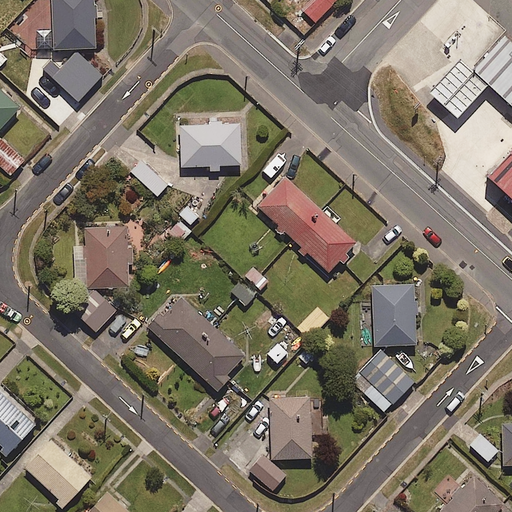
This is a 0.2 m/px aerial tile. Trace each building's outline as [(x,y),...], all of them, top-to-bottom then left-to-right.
[(94,0),(54,0),(56,52),(96,50),(94,0)] [(339,0),(313,0),(303,11),(316,24),(339,0)] [(511,45),(508,42),(471,83),(511,120),(511,45)] [(102,78),(77,54),(54,79),(79,103),(102,78)] [(484,96),(456,71),(425,104),(453,130),(484,96)] [(0,132),(21,110),(0,90),(0,132)] [(183,169),(209,168),(209,173),(222,172),(222,167),(243,165),(241,124),(180,128),(183,169)] [(25,162),(0,138),(0,166),(11,177),(25,162)] [(511,147),(478,184),(511,215),(511,147)] [(142,160),(130,172),(157,199),(170,187),(142,160)] [(322,212),(286,178),(258,208),(330,276),(358,246),(335,225),(339,220),(326,208),(322,212)] [(191,204),(180,215),(193,227),(203,216),(191,204)] [(179,220),(168,231),(180,244),(191,233),(179,220)] [(135,249),(129,249),(129,229),(88,230),(89,290),(130,289),(130,266),(135,266),(135,249)] [(256,294),(240,282),(232,294),(248,306),(256,294)] [(416,286),(375,288),(377,348),(418,346),(416,286)] [(74,316),(97,336),(119,312),(96,292),(74,316)] [(163,312),(149,328),(220,395),(235,380),(230,375),(245,359),(181,298),(166,314),(163,312)] [(303,337),(287,325),(265,353),(280,365),(303,337)] [(415,383),(381,350),(351,381),(386,414),(415,383)] [(0,445),(0,452),(4,456),(36,422),(0,388),(0,445)] [(317,459),(315,435),(328,434),(327,413),(314,414),(313,398),(270,401),(274,461),(317,459)] [(499,452),(481,435),(471,446),(489,463),(499,452)] [(50,440),(25,468),(57,498),(53,503),(60,510),(90,477),(50,440)] [(287,477),(263,457),(250,472),(274,492),(287,477)] [(501,511),(507,507),(477,478),(443,511),(501,511)] [(127,511),(109,495),(93,511),(127,511)]
